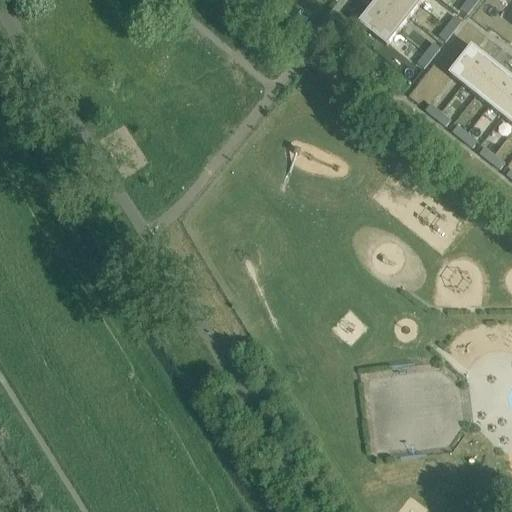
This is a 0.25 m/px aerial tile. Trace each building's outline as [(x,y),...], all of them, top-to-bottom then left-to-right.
[(272,5),(266,0),(260,0),(258,4),(267,12),(272,5)] [(382,0),(379,0),(370,12),(398,35),(409,21),(382,0)] [(410,0),(382,0),(409,21),(420,8),(410,0)] [(475,8),(469,3),(461,13),(467,18),(475,8)] [(281,12),(272,5),(267,12),(276,19),(281,12)] [(387,49),(398,35),(370,12),(359,26),(387,49)] [(455,20),(447,30),(454,35),(462,25),(455,20)] [(439,40),(446,45),(454,35),(447,30),(439,40)] [(434,47),(426,57),(432,62),(440,52),(434,47)] [(449,77),(463,88),(486,60),(472,49),(449,77)] [(418,67),(424,72),(432,62),(426,57),(418,67)] [(486,60),(463,88),(477,99),(499,71),(486,60)] [(511,80),(499,71),(477,99),(490,109),(511,81),(511,80)] [(511,81),(490,109),(504,120),(511,109),(511,81)] [(431,107),(426,114),(436,122),(441,115),(431,107)] [(441,115),(436,122),(446,130),(451,123),(441,115)] [(458,129),(453,136),(463,143),(468,137),(458,129)] [(478,145),(468,137),(463,143),(473,151),(478,145)] [(485,151),(480,157),(490,165),(495,159),(485,151)] [(505,166),(495,159),(490,165),(500,173),(505,166)]
